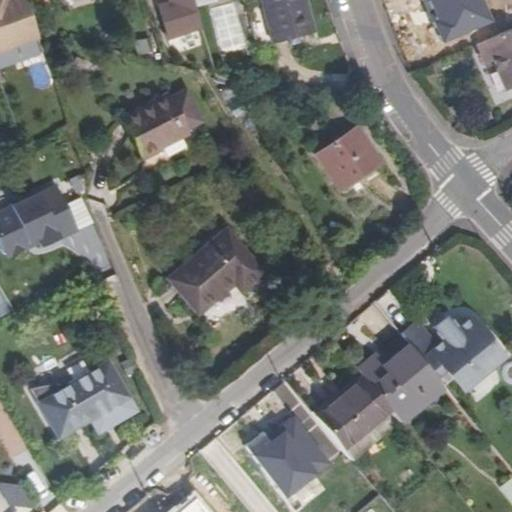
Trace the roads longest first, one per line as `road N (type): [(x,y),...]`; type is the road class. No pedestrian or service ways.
road 1 (residential): [(96,511),(342,304),(465,187)]
road 2 (residential): [(465,187),(386,80),(358,0)]
